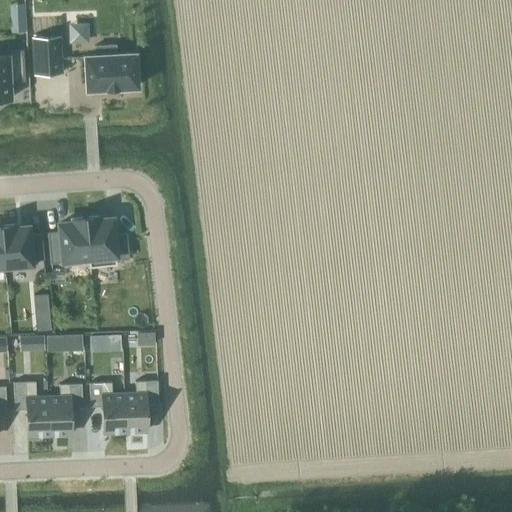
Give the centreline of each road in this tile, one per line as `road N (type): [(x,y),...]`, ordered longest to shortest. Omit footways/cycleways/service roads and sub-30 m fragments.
road 1 (residential): [(0,471),(147,466),(167,456),(177,436),(155,221),(144,195),(124,182)]
road 2 (residential): [(0,188),(124,182)]
